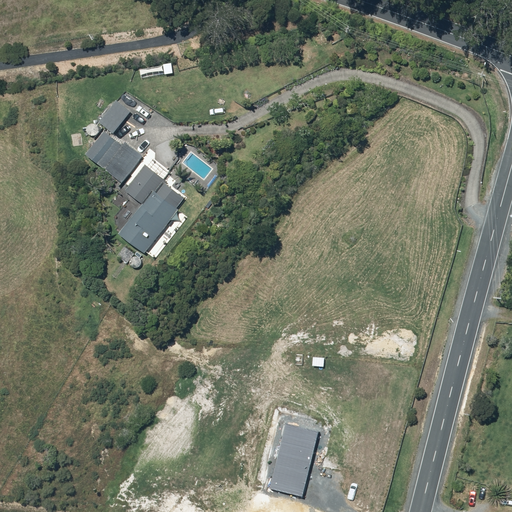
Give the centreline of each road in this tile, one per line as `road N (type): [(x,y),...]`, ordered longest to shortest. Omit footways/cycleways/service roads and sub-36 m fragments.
road 1 (tertiary): [(421,511),(511,162)]
road 2 (tertiary): [(350,0),(511,55)]
